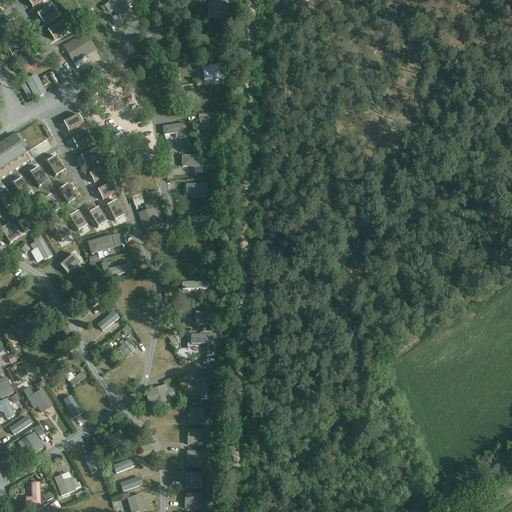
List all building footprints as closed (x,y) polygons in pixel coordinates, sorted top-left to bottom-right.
[(26,0),(32,9),(45,0),(26,0)] [(120,0),(112,0),(104,7),(110,15),(114,12),(119,19),(129,11),(120,0)] [(222,0),(210,0),(209,19),(227,21),(229,0),(222,0)] [(51,6),(37,15),(43,25),(57,16),(51,6)] [(11,22),(0,28),(0,36),(3,42),(17,34),(11,22)] [(61,22),(47,31),(54,41),(68,32),(61,22)] [(86,37),(64,50),(74,65),(95,52),(86,37)] [(20,39),(6,47),(12,58),(26,50),(20,39)] [(29,55),(15,63),(21,75),(36,67),(29,55)] [(222,65),(201,69),(204,84),(225,80),(222,65)] [(54,73),(49,76),(55,87),(59,84),(54,73)] [(31,102),(35,99),(35,100),(45,94),(35,76),(25,81),(26,82),(21,85),(31,102)] [(216,120),(219,120),(219,122),(227,121),(226,112),(219,113),(199,115),(199,122),(201,135),(204,135),(205,140),(215,139),(215,134),(218,133),(216,120)] [(78,115),(63,123),(68,134),(83,126),(78,115)] [(163,128),(163,130),(164,137),(178,135),(178,140),(187,139),(185,125),(163,128)] [(87,132),(72,140),(77,151),(92,143),(87,132)] [(0,166),(24,151),(15,138),(15,137),(0,146),(0,166)] [(95,149),(80,157),(85,168),(101,160),(95,149)] [(56,157),(46,164),(55,178),(65,171),(56,157)] [(210,157),(182,158),(182,168),(211,167),(210,157)] [(104,166),(89,174),(94,185),(109,177),(104,166)] [(39,168),(29,175),(38,189),(48,182),(39,168)] [(23,179),(13,185),(22,199),(32,193),(23,179)] [(112,183),(97,191),(103,201),(118,194),(112,183)] [(202,198),(202,184),(184,185),(184,198),(202,198)] [(69,185),(58,191),(67,206),(78,199),(69,185)] [(6,190),(0,193),(0,203),(5,211),(15,204),(6,190)] [(140,195),(132,198),(134,206),(143,204),(140,195)] [(52,196),(41,202),(50,217),(60,210),(52,196)] [(117,202),(106,207),(114,222),(124,217),(117,202)] [(99,208),(88,215),(97,229),(108,223),(99,208)] [(213,208),(189,210),(189,218),(213,217),(213,208)] [(154,209),(140,214),(145,230),(160,225),(154,209)] [(79,212),(68,218),(77,233),(88,226),(79,212)] [(30,214),(17,224),(24,233),(38,223),(30,214)] [(63,222),(52,228),(61,243),(71,236),(63,222)] [(10,225),(0,232),(9,246),(19,239),(10,225)] [(87,243),(91,256),(115,249),(111,236),(87,243)] [(51,257),(40,237),(32,241),(44,262),(51,257)] [(30,250),(25,245),(21,251),(26,255),(30,250)] [(72,255),(60,266),(68,275),(80,264),(72,255)] [(74,293),(90,280),(85,274),(69,288),(74,293)] [(97,277),(91,281),(95,286),(101,281),(97,277)] [(83,307),(87,313),(105,299),(101,293),(83,307)] [(144,302),(125,311),(137,338),(143,336),(141,331),(149,327),(142,312),(147,310),(144,302)] [(115,310),(111,313),(98,323),(103,329),(120,317),(116,312),(115,310)] [(201,325),(207,326),(213,326),(213,321),(218,321),(219,314),(195,313),(195,320),(202,320),(201,325)] [(30,318),(12,330),(21,343),(39,330),(30,318)] [(127,327),(122,331),(127,337),(131,333),(127,327)] [(172,332),(167,335),(172,344),(177,342),(172,332)] [(7,337),(6,338),(12,347),(17,343),(11,335),(7,337)] [(215,357),(215,336),(191,336),(191,345),(206,345),(206,357),(215,357)] [(127,359),(136,349),(127,341),(118,350),(127,359)] [(7,358),(11,366),(16,363),(12,355),(7,358)] [(73,364),(68,367),(73,374),(78,371),(73,364)] [(19,374),(16,367),(10,370),(13,377),(19,374)] [(40,370),(39,367),(35,367),(32,369),(32,372),(33,375),(37,375),(40,374),(40,370)] [(73,389),(86,379),(82,374),(78,377),(76,374),(73,376),(71,374),(65,378),(73,389)] [(14,395),(8,382),(7,382),(5,379),(0,380),(0,398),(1,400),(14,395)] [(201,394),(201,400),(208,401),(208,400),(209,379),(202,379),(201,391),(201,394)] [(43,382),(35,387),(37,391),(45,387),(43,382)] [(154,403),(157,412),(172,407),(170,399),(175,398),(172,389),(168,391),(166,386),(150,390),(151,393),(145,394),(148,405),(154,403)] [(24,392),(34,410),(38,408),(41,414),(53,407),(43,390),(34,396),(30,389),(24,392)] [(87,412),(95,407),(86,393),(78,398),(87,412)] [(20,401),(17,395),(10,398),(13,404),(20,401)] [(70,397),(63,401),(74,419),(81,415),(70,397)] [(6,401),(0,403),(0,413),(2,412),(7,421),(15,417),(6,401)] [(188,425),(204,426),(205,410),(188,410),(188,425)] [(14,436),(31,425),(27,418),(9,430),(14,436)] [(44,434),(40,427),(34,431),(39,438),(44,434)] [(187,431),(187,446),(203,447),(204,432),(187,431)] [(21,442),(18,444),(28,459),(31,457),(39,452),(39,450),(43,447),(34,434),(21,442)] [(123,435),(108,443),(115,456),(130,448),(123,435)] [(109,458),(105,452),(99,456),(103,462),(109,458)] [(203,453),(186,452),(186,468),(202,468),(203,453)] [(84,457),(93,476),(99,473),(91,454),(84,457)] [(133,459),(113,467),(116,475),(136,467),(133,459)] [(202,474),(185,473),(185,488),(201,489),(202,474)] [(54,480),(61,498),(76,492),(75,490),(81,488),(79,484),(77,485),(75,480),(71,482),(68,474),(54,480)] [(121,492),(142,486),(138,474),(118,480),(121,492)] [(39,482),(30,482),(31,506),(39,506),(39,482)] [(54,499),(51,492),(43,496),(47,502),(54,499)] [(201,495),(185,495),(184,510),(201,511),(201,495)] [(146,511),(141,496),(126,500),(130,511),(146,511)] [(57,511),(61,510),(57,502),(50,506),(53,511),(57,511)]
